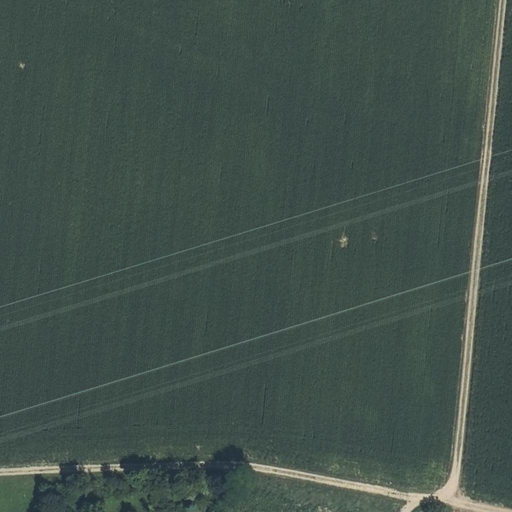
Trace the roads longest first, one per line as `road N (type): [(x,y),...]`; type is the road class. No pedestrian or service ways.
road 1 (track): [(511,511),(235,456),(0,471)]
road 2 (track): [(443,499),(452,481),(502,0)]
